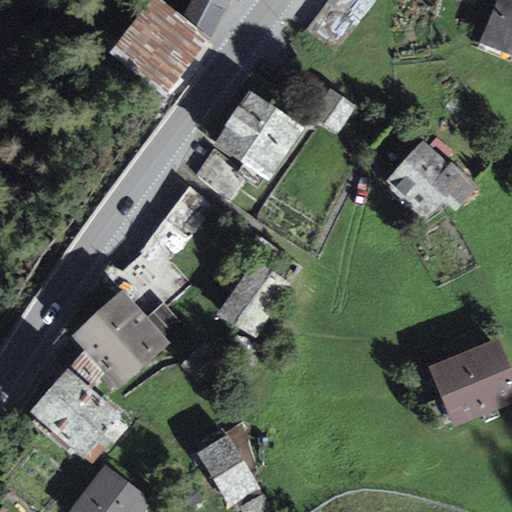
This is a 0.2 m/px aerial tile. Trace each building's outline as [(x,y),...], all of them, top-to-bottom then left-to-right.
[(169,0),(147,0),(111,48),(168,91),(213,33),(169,0)] [(328,0),(319,15),(339,29),(359,0),(328,0)] [(511,0),(495,0),(481,42),(511,52),(511,0)] [(357,101),(326,84),(305,121),(336,139),(357,101)] [(305,121),(246,85),(211,141),(270,177),(305,121)] [(476,186),(421,137),(384,178),(427,216),(444,198),(456,209),(476,186)] [(292,291),(250,262),(215,315),(257,343),(292,291)] [(169,342),(119,289),(71,333),(120,387),(169,342)] [(511,356),(501,330),(422,361),(448,425),(511,399),(511,356)] [(118,413),(60,367),(26,411),(83,456),(118,413)] [(261,486),(226,432),(198,450),(233,504),(261,486)] [(139,511),(150,498),(103,462),(66,511),(67,511),(139,511)] [(277,511),(261,486),(233,504),(238,511),(277,511)]
